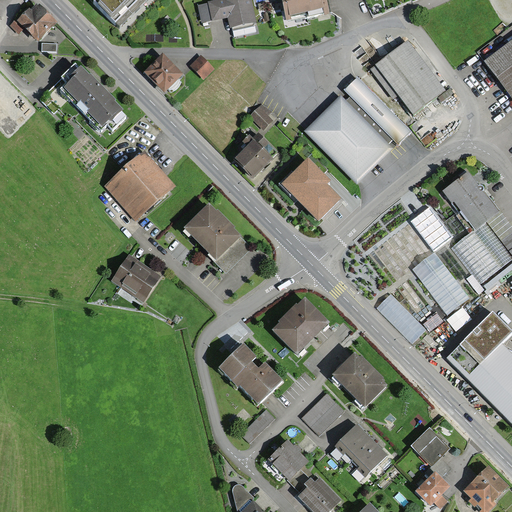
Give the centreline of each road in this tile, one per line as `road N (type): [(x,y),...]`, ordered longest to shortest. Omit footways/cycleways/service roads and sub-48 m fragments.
road 1 (residential): [(111,61),(127,52),(307,53),(402,12),(468,97),(466,144)]
road 2 (secondary): [(311,264),(511,467)]
road 3 (secondary): [(111,61),(311,264)]
road 4 (residential): [(242,463),(219,435),(201,345),(311,264)]
road 5 (residential): [(466,144),(415,175),(311,264)]
